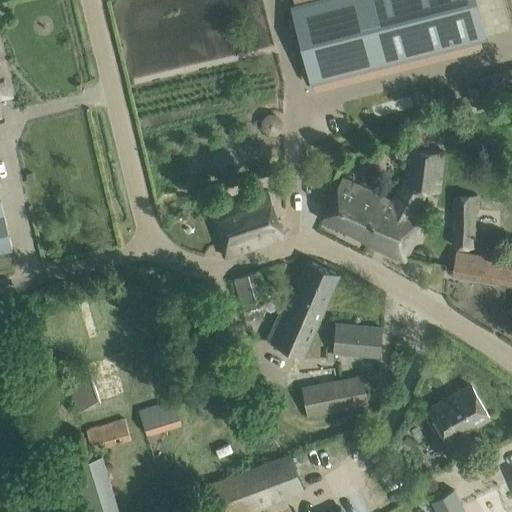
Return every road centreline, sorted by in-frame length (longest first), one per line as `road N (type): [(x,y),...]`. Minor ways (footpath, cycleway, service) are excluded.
road 1 (unclassified): [(511,361),(321,244),(218,268),(187,266),(153,250)]
road 2 (unclassified): [(153,250),(89,0)]
road 3 (unclassified): [(45,511),(0,324)]
road 4 (unclassified): [(0,287),(153,250)]
